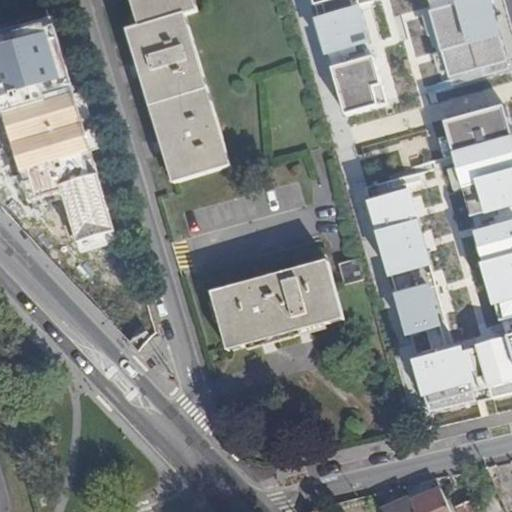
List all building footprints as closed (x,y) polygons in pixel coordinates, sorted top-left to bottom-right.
[(193,0),(129,0),(137,28),(127,31),(172,186),(228,168),(182,14),(197,9),(193,0)] [(372,0),(316,0),(330,47),(382,34),(372,0)] [(493,15),(488,0),(418,0),(427,33),(493,15)] [(505,59),(493,15),(427,33),(439,78),(505,59)] [(51,22),(0,36),(0,122),(28,200),(61,194),(74,244),(116,232),(97,169),(85,130),(51,22)] [(400,102),(382,34),(330,47),(347,116),(400,102)] [(511,155),(511,122),(507,103),(503,91),(422,115),(441,176),(511,155)] [(511,207),(511,155),(441,176),(455,224),(476,218),(511,207)] [(415,175),(372,185),(385,233),(428,222),(415,175)] [(511,207),(476,218),(507,324),(511,323),(511,322),(511,207)] [(439,266),(428,222),(385,233),(398,277),(436,267),(439,266)] [(356,260),(336,266),(342,284),(361,279),(356,260)] [(324,262),(233,289),(249,347),(340,320),(324,262)] [(457,334),(439,266),(436,267),(398,277),(414,345),(457,334)] [(225,354),(249,347),(233,289),(208,296),(225,354)] [(511,399),(511,336),(468,347),(471,359),(482,406),(511,399)] [(482,406),(471,359),(421,370),(433,417),(482,406)] [(416,511),(451,511),(443,491),(412,503),(416,511)] [(416,511),(412,503),(411,499),(381,510),(381,511),(416,511)] [(476,511),(471,500),(458,506),(460,511),(476,511)]
